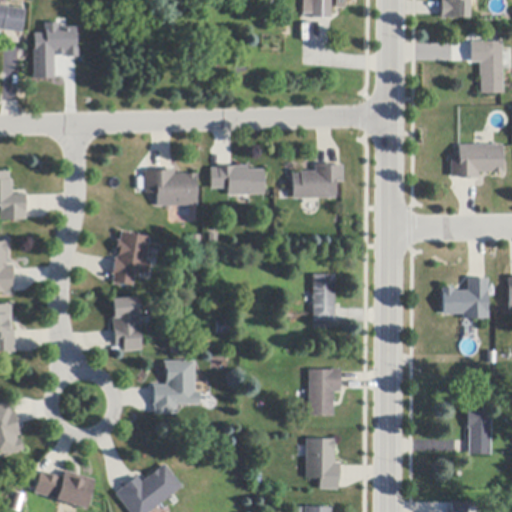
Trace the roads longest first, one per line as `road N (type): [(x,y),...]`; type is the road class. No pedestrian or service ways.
road 1 (residential): [(391,0),(388,511)]
road 2 (residential): [(391,117),(0,126)]
road 3 (residential): [(69,372),(58,297),(77,205),(75,125)]
road 4 (residential): [(112,389),(89,370),(69,372),(53,387),(55,419),(72,433),(94,432),(114,409),(112,389)]
road 5 (residential): [(511,225),(391,228)]
